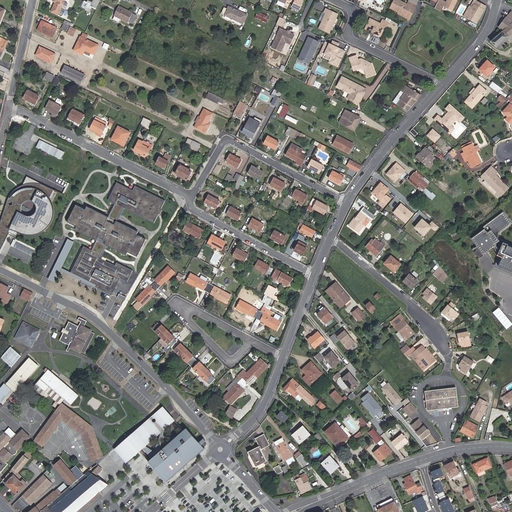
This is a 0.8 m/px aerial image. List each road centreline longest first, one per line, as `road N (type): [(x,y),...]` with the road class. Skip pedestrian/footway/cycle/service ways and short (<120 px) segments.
road 1 (residential): [(0,269),(100,323),(215,443)]
road 2 (residential): [(8,106),(192,196)]
road 3 (residential): [(348,204),(232,139),(192,196)]
road 4 (residential): [(252,341),(178,302),(233,362)]
road 5 (residential): [(348,204),(444,82)]
road 6 (residential): [(192,196),(191,208),(315,273)]
road 7 (residential): [(330,237),(421,313),(439,339)]
road 8 (residential): [(334,0),(353,15),(358,42),(444,82)]
road 9 (residential): [(423,459),(294,511)]
